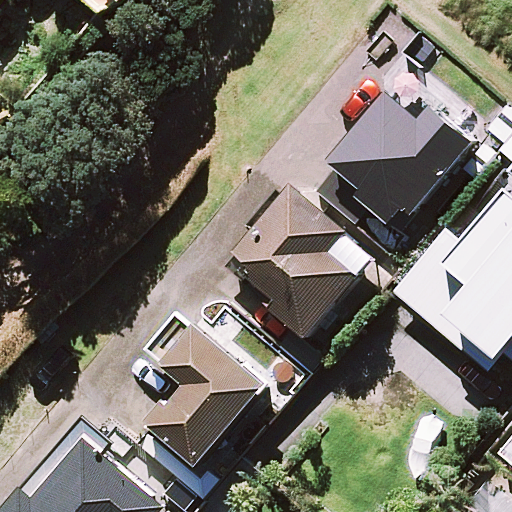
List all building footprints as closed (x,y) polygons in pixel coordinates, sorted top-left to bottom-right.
[(0,0),(0,18),(14,0),(103,0),(115,9),(121,0),(0,0)] [(417,204),(424,210),(486,137),(444,101),(431,116),(401,90),(343,157),(374,183),(368,190),(403,220),(417,204)] [(361,228),(304,181),(248,249),(265,263),(250,281),(315,335),(374,265),(348,244),(361,228)] [(511,213),(509,212),(423,317),(479,363),(501,335),(511,343),(511,213)] [(157,348),(173,362),(194,379),(160,419),(209,460),(280,376),(211,318),(207,323),(190,309),(157,348)] [(172,511),(180,503),(100,431),(48,489),(41,482),(14,511),(172,511)] [(511,511),(511,479),(510,477),(477,511),(511,511)]
